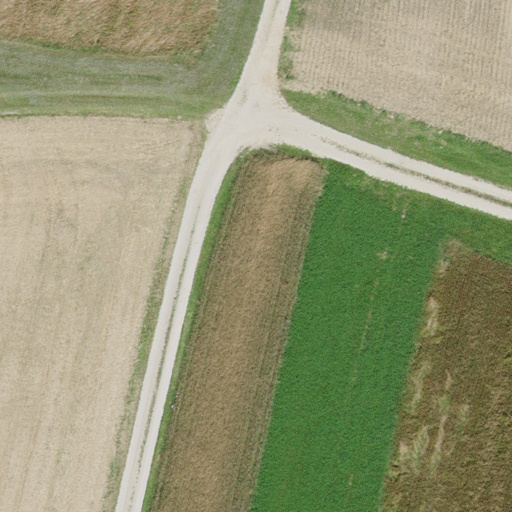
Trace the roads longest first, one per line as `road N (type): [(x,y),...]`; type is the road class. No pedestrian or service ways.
road 1 (track): [(123,511),(172,254),(203,172),(232,125),(269,0)]
road 2 (track): [(0,119),(22,113),(262,130),(511,209)]
